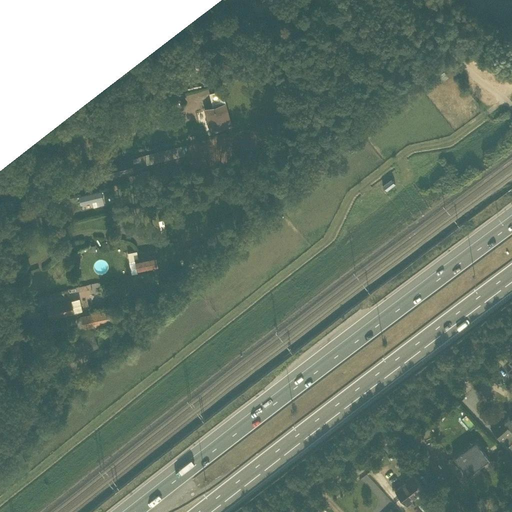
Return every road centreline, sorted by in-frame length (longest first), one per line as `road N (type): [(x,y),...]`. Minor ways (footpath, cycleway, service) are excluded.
road 1 (motorway): [(511,223),(136,511)]
road 2 (motorway): [(201,511),(511,275)]
road 3 (residential): [(511,343),(294,511)]
road 4 (unclassified): [(32,415),(0,268)]
road 5 (residential): [(409,0),(468,72),(511,107)]
